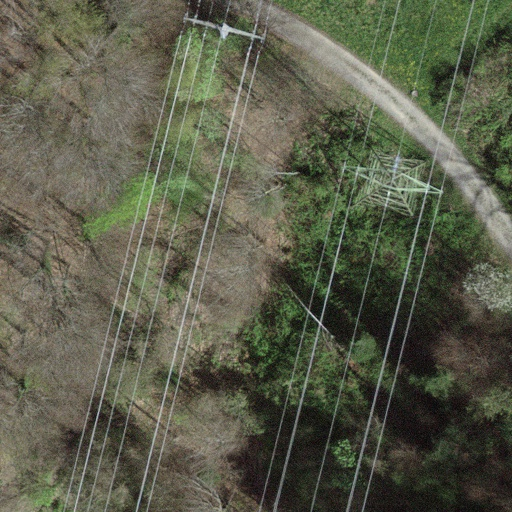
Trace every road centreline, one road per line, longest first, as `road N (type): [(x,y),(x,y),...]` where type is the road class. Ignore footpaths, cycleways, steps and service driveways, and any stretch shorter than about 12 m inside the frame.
road 1 (track): [(232,0),(322,50),(407,116)]
road 2 (track): [(407,116),(511,240)]
